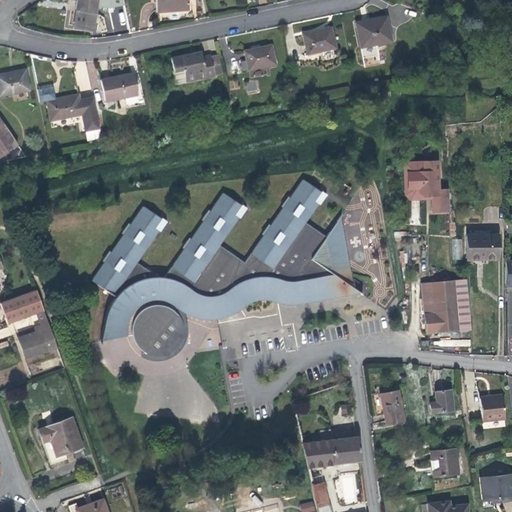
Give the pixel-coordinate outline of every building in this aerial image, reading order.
[(78,0),(75,25),(94,28),(97,0),(78,0)] [(155,0),(157,12),(189,9),(188,3),(196,2),(195,0),(155,0)] [(361,47),(391,41),(386,16),(356,23),(361,47)] [(331,28),(303,34),(308,56),(322,53),(323,60),(338,57),(331,28)] [(272,45),(245,51),(249,70),(276,64),(272,45)] [(364,66),(380,63),(377,46),(361,49),(364,66)] [(171,58),(174,71),(184,69),(185,75),(205,71),(206,77),(214,75),(214,74),(210,56),(210,55),(203,57),(202,52),(171,58)] [(218,55),(210,56),(214,74),(221,73),(218,55)] [(249,70),(249,72),(276,67),(276,64),(249,70)] [(205,71),(185,75),(184,69),(174,71),(176,83),(206,77),(205,71)] [(0,95),(29,90),(25,70),(0,75),(0,95)] [(134,73),(101,80),(105,101),(138,94),(134,73)] [(40,102),(47,101),(55,99),(53,86),(37,89),(40,102)] [(55,99),(47,101),(51,121),(83,114),(86,131),(100,128),(94,99),(80,102),(78,94),(55,99)] [(26,157),(0,118),(0,156),(13,148),(20,158),(26,157)] [(100,139),(98,130),(85,132),(87,141),(100,139)] [(410,199),(432,198),(432,195),(423,196),(419,192),(419,188),(408,189),(407,172),(423,171),(422,161),(403,162),(405,194),(410,199)] [(449,211),(448,189),(438,190),(437,161),(422,161),(423,171),(407,172),(408,189),(419,188),(419,192),(423,196),(432,195),(432,198),(432,212),(449,211)] [(101,341),(132,335),(132,327),(135,320),(139,314),(148,307),(157,306),(166,307),(173,311),(176,307),(180,310),(185,313),(187,314),(189,315),(201,319),(217,319),(231,315),(237,311),(232,303),(238,299),(243,307),(252,302),(257,300),(267,300),(274,302),(276,292),(284,294),(281,303),(289,304),(297,304),(359,293),(353,288),(349,269),(330,272),(311,259),(326,237),(305,223),(318,203),(313,201),(320,191),(302,179),(244,262),(219,245),(238,217),(234,214),(240,205),(223,192),(164,278),(159,278),(136,263),(158,230),(154,228),(161,218),(143,206),(91,280),(115,297),(110,306),(107,314),(101,341)] [(320,191),(313,201),(318,203),(324,194),(320,191)] [(245,207),(240,205),(234,214),(238,217),(245,207)] [(339,216),(326,237),(311,259),(330,272),(349,269),(344,241),(339,216)] [(158,230),(165,221),(161,218),(154,228),(158,230)] [(466,260),(498,259),(497,234),(466,235),(466,260)] [(462,259),(461,239),(451,239),(452,259),(462,259)] [(469,330),(465,280),(453,281),(455,293),(458,331),(469,330)] [(455,293),(453,281),(431,283),(432,294),(455,293)] [(434,313),(432,294),(431,283),(421,283),(423,314),(434,313)] [(18,338),(25,358),(56,346),(36,290),(0,302),(0,304),(7,324),(36,313),(41,326),(34,328),(35,332),(18,338)] [(276,292),(274,302),(281,303),(284,294),(276,292)] [(432,294),(434,313),(423,314),(425,333),(458,331),(455,293),(432,294)] [(243,307),(238,299),(232,303),(237,311),(243,307)] [(132,327),(132,335),(134,342),(138,347),(144,352),(146,353),(177,314),(173,311),(166,307),(157,306),(148,307),(139,314),(135,320),(132,327)] [(185,318),(187,314),(185,313),(180,310),(176,307),(173,311),(177,314),(146,353),(144,352),(140,356),(150,360),(160,361),(171,357),(180,351),(185,344),(187,337),(188,328),(185,318)] [(431,413),(453,410),(450,389),(434,391),(436,402),(429,402),(431,413)] [(386,423),(404,420),(398,390),(380,394),(386,423)] [(482,421),(504,419),(501,394),(480,398),(482,421)] [(56,456),(82,446),(71,417),(38,429),(43,442),(50,439),(56,456)] [(357,436),(355,436),(301,443),(309,478),(323,475),(322,470),(321,466),(333,464),(360,461),(357,436)] [(433,476),(457,473),(454,449),(430,451),(433,476)] [(511,495),(510,474),(480,477),(482,499),(497,498),(501,500),(511,498),(511,495)] [(316,507),(331,504),(323,475),(309,478),(316,507)] [(76,511),(106,511),(102,499),(75,509),(76,511)] [(312,501),(300,504),(301,511),(302,511),(314,509),(312,501)] [(448,506),(448,501),(434,503),(435,511),(466,511),(466,504),(448,506)]
